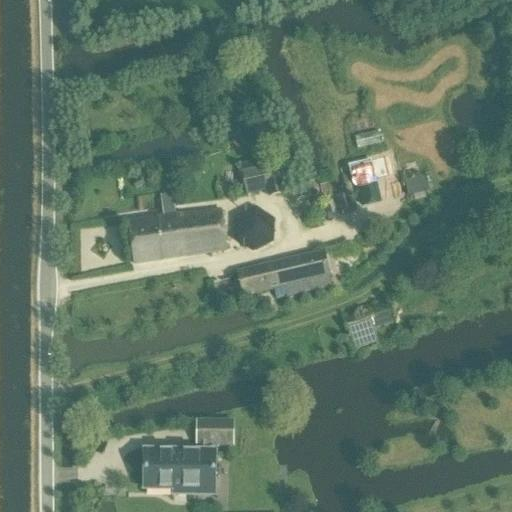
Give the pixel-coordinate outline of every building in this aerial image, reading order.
[(256,195),(281,189),(274,158),(239,166),(244,190),(255,188),(256,195)] [(387,158),(349,167),(354,186),(357,185),(362,207),(380,203),(375,180),(392,176),(387,158)] [(226,251),(221,211),(175,217),(172,195),(161,196),(163,218),(128,223),(134,265),(226,251)] [(276,300),(331,287),(323,253),(237,273),(243,296),(274,289),(276,300)] [(375,329),(394,322),(387,303),(368,310),(369,312),(343,320),(349,336),(374,327),(375,329)] [(196,448),(233,448),(233,422),(196,424),(196,448)] [(145,452),(144,490),(188,491),(188,496),(214,496),(214,492),(214,475),(214,453),(145,452)]
